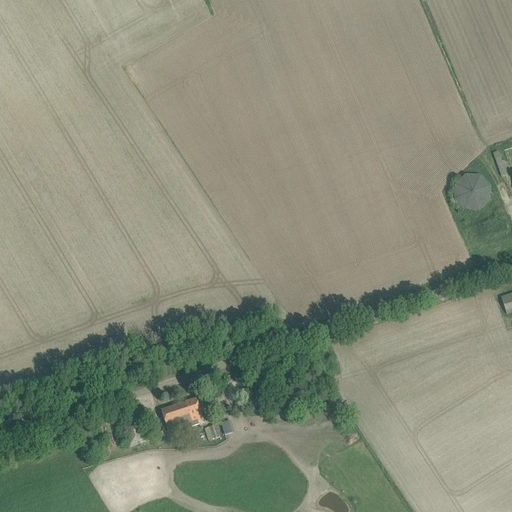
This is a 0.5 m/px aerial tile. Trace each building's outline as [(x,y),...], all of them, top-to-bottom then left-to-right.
[(483,208),(485,207),(488,203),(490,199),(491,195),(491,191),(490,188),(487,183),(482,178),(478,176),(474,175),(470,175),(467,176),(464,177),(462,179),(459,182),(457,185),(456,189),(455,194),(455,198),(457,201),(459,204),(462,207),(466,210),(469,211),(472,211),(474,211),(478,210),(480,210),(483,208)] [(511,294),(501,298),(507,315),(511,313),(511,294)] [(267,403),(264,393),(245,399),(248,409),(267,403)] [(203,419),(200,409),(197,399),(162,410),(168,431),(191,424),(192,427),(200,425),(199,421),(203,419)] [(150,441),(144,420),(137,422),(135,416),(119,421),(128,448),(150,441)] [(209,428),(213,440),(220,438),(216,426),(209,428)]
